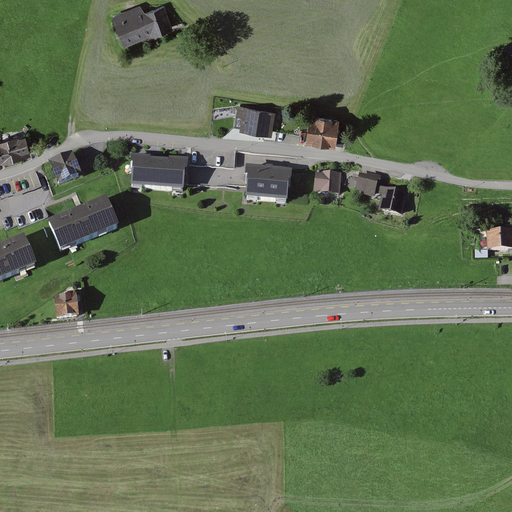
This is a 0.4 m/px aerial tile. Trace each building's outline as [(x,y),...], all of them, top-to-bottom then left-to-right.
[(145,3),(116,15),(130,49),(175,29),(166,9),(153,15),(149,13),(145,3)] [(281,113),(241,108),(240,119),(247,120),(245,132),(278,136),(281,113)] [(346,120),(317,116),(314,144),(343,148),(346,120)] [(0,162),(10,160),(10,163),(37,156),(32,135),(3,142),(3,144),(0,145),(0,162)] [(80,155),(57,164),(66,187),(90,178),(80,155)] [(187,161),(134,157),(132,190),(185,194),(187,161)] [(237,164),(221,161),(219,174),(235,178),(237,164)] [(291,171),(248,169),(246,200),(289,203),(291,171)] [(345,175),(319,175),(319,197),(344,197),(345,175)] [(386,180),(365,176),(361,196),(386,200),(383,214),(408,219),(412,195),(384,190),(386,180)] [(106,200),(49,225),(62,256),(119,231),(106,200)] [(511,232),(491,233),(492,254),(511,253),(511,232)] [(24,237),(0,247),(0,284),(38,268),(24,237)] [(77,297),(55,300),(57,321),(80,319),(77,297)]
